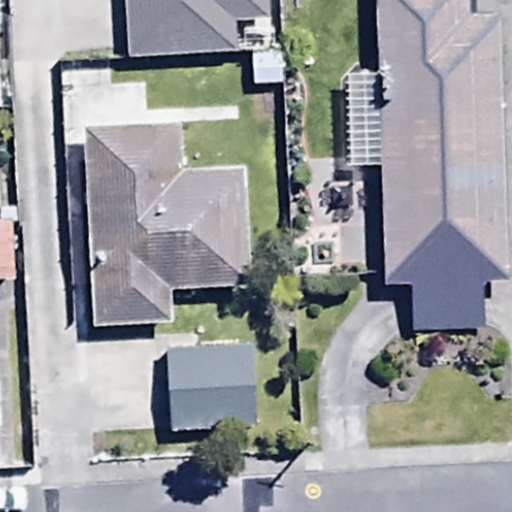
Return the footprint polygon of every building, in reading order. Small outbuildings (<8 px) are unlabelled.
[(119,0),(121,56),(234,52),(233,21),(264,20),(263,0),(119,0)] [(342,167),(375,166),(378,280),(404,280),(405,332),(482,330),(481,280),(504,279),(497,14),(464,15),(463,0),(370,0),(372,70),(339,70),(342,167)] [(79,121),(83,325),(165,323),(164,287),(244,285),(241,165),(179,166),(178,119),(79,121)] [(0,277),(9,278),(7,217),(0,216),(0,277)] [(251,344),(162,347),(165,431),(253,428),(251,344)]
